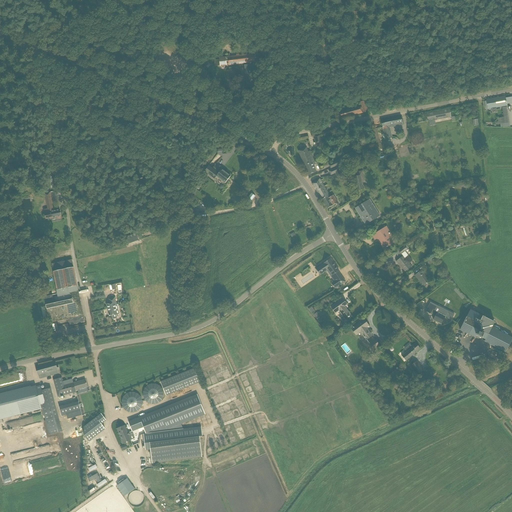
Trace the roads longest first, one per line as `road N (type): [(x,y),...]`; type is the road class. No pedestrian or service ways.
road 1 (tertiary): [(267,152),(0,34)]
road 2 (unclassified): [(93,348),(199,327),(333,233)]
road 3 (tertiary): [(511,417),(377,293),(333,233)]
road 4 (unclassified): [(267,152),(287,135),(511,89)]
road 5 (track): [(240,138),(176,157),(55,155),(0,163)]
road 6 (track): [(273,146),(132,0)]
road 7 (track): [(284,78),(446,0)]
road 8 (unclassified): [(93,348),(62,188)]
